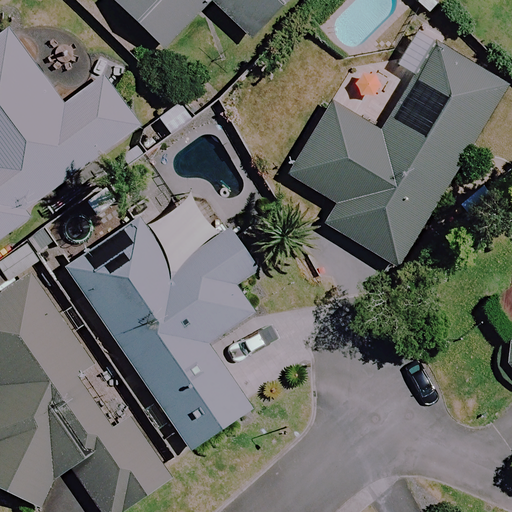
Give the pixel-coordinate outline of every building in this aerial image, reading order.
[(115,0),(114,1),(165,51),(212,2),(255,43),(296,0),(115,0)] [(65,108),(11,30),(0,37),(0,241),(31,220),(25,210),(139,129),(105,80),(65,108)] [(507,89),(439,47),(384,137),(336,108),(294,177),(339,205),(327,225),(396,268),(507,89)] [(171,276),(137,226),(70,272),(194,451),(253,410),(210,349),(254,318),(233,289),(261,270),(235,232),(171,276)] [(104,511),(133,511),(171,482),(38,279),(0,303),(0,383),(2,388),(0,391),(0,488),(40,508),(55,463),(104,511)]
